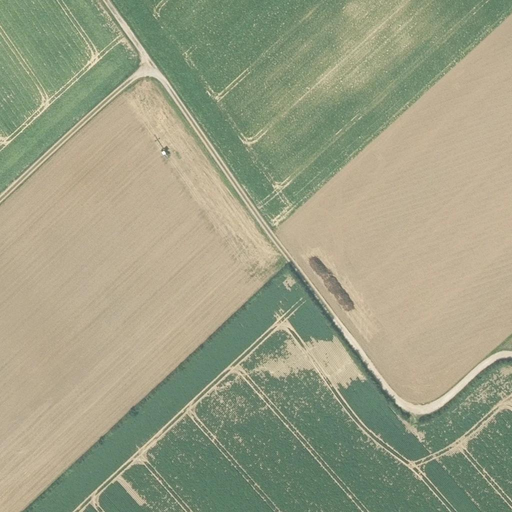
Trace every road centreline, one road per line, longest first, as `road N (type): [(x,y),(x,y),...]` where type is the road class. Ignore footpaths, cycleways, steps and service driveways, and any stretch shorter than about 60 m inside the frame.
road 1 (track): [(495,357),(434,410),(400,407),(150,63)]
road 2 (track): [(0,199),(150,63)]
